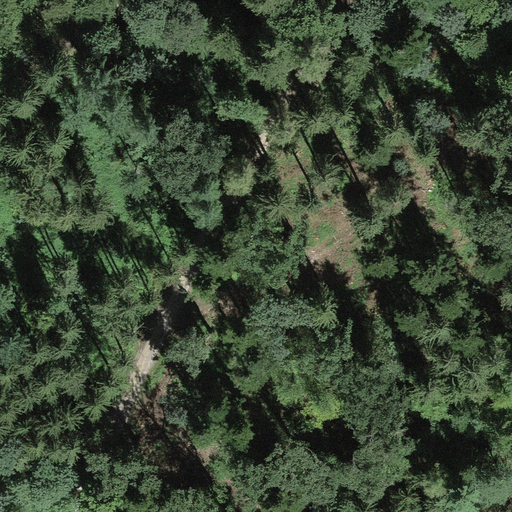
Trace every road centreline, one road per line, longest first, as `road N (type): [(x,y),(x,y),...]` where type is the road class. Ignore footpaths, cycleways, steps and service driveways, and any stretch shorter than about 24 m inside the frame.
road 1 (track): [(332,0),(198,238),(69,511)]
road 2 (track): [(0,82),(102,0)]
